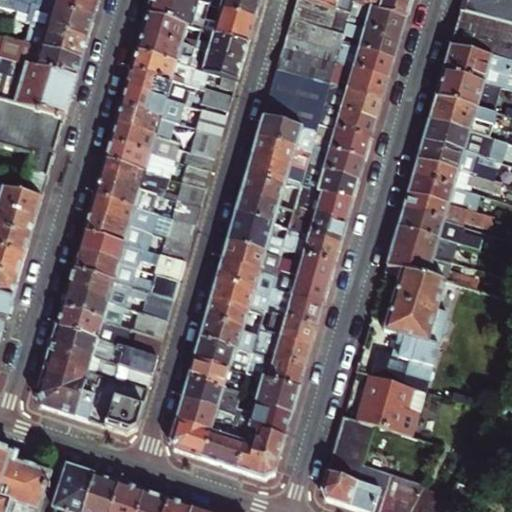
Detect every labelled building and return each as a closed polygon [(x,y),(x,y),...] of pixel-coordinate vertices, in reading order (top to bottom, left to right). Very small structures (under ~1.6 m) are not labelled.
[(30,24),(87,40),(92,20),(37,4),(22,0),(0,0),(0,4),(17,9),(14,19),(30,24)] [(38,0),(37,4),(92,20),(96,6),(73,0),(38,0)] [(197,31),(200,20),(204,5),(205,3),(192,0),(150,0),(146,16),(186,28),(191,29),(197,31)] [(261,0),(205,0),(205,3),(204,5),(221,10),(255,20),(261,1),(261,0)] [(333,10),(297,0),(296,0),(295,5),(291,21),(313,28),(327,31),(333,10)] [(297,0),(333,10),(350,15),(351,10),(354,4),(354,0),(297,0)] [(359,5),(369,8),(406,18),(411,0),(354,0),(354,4),(359,5)] [(511,0),(464,0),(460,13),(511,28),(511,0)] [(406,18),(369,8),(363,29),(400,40),(406,18)] [(213,35),(248,45),(254,26),(255,20),(221,10),(217,25),(200,20),(197,31),(213,35)] [(511,28),(460,13),(450,48),(511,65),(511,28)] [(183,39),(186,28),(146,16),(140,34),(181,46),(191,49),(193,42),(183,39)] [(308,42),(313,28),(291,21),(290,25),(287,35),(308,42)] [(81,59),(87,40),(30,24),(25,43),(42,48),(81,59)] [(347,25),(345,34),(352,35),(354,27),(347,25)] [(400,40),(363,29),(357,49),(394,60),(400,40)] [(135,52),(176,64),(181,46),(140,34),(135,52)] [(246,51),(248,45),(213,35),(208,54),(243,64),(246,51)] [(304,57),(308,42),(287,35),(286,39),(283,50),(304,57)] [(2,48),(0,56),(36,66),(42,48),(25,43),(6,37),(2,48)] [(336,66),(351,70),(388,81),(394,60),(357,49),(349,46),(349,45),(342,43),(340,50),(336,66)] [(176,64),(186,67),(189,57),(184,55),(185,50),(191,51),(191,49),(181,46),(176,64)] [(36,66),(76,78),(81,59),(42,48),(36,66)] [(511,65),(450,48),(442,74),(499,90),(511,94),(511,65)] [(277,71),(330,86),(330,85),(332,78),(336,66),(304,57),(283,50),(281,55),(277,71)] [(186,67),(176,64),(135,52),(130,70),(194,89),(200,90),(205,72),(203,71),(186,67)] [(243,64),(208,54),(203,71),(205,72),(238,82),(241,69),(243,64)] [(0,99),(64,118),(76,78),(36,66),(0,56),(0,55),(0,99)] [(194,89),(130,70),(124,89),(178,105),(183,106),(187,92),(192,93),(194,89)] [(346,89),(383,100),(388,81),(351,70),(346,89)] [(271,89),(263,119),(304,130),(316,134),(318,126),(322,112),(324,105),(330,86),(277,71),(271,89)] [(435,98),(492,115),(511,120),(511,112),(494,107),(499,90),(442,74),(435,98)] [(173,121),(178,105),(124,89),(119,106),(173,121)] [(346,89),(340,110),(377,121),(383,100),(346,89)] [(202,90),(197,104),(229,113),(233,99),(202,90)] [(489,124),(492,115),(435,98),(428,122),(511,146),(511,134),(488,127),(482,126),(483,123),(489,124)] [(0,186),(41,198),(64,118),(0,99),(0,145),(31,154),(24,178),(0,171),(0,186)] [(173,121),(197,128),(222,136),(226,120),(183,106),(178,105),(173,121)] [(168,140),(173,121),(119,106),(114,125),(168,140)] [(334,131),(371,141),(377,121),(340,110),(334,131)] [(304,130),(263,119),(261,124),(257,138),(298,149),(304,130)] [(511,146),(428,122),(423,142),(464,153),(486,160),(488,151),(511,158),(511,156),(511,146)] [(172,162),(177,143),(168,140),(114,125),(109,143),(172,162)] [(215,161),(222,136),(197,128),(189,154),(215,161)] [(334,131),(329,151),(365,161),(371,141),(334,131)] [(252,157),(292,169),(298,149),(257,138),(256,144),(252,157)] [(423,142),(417,160),(495,183),(498,172),(461,161),(464,153),(423,142)] [(172,162),(109,143),(103,161),(161,178),(167,179),(172,162)] [(323,171),(359,181),(365,161),(329,151),(323,171)] [(189,154),(186,166),(211,173),(215,161),(189,154)] [(305,172),(292,169),(252,157),(250,163),(246,176),(299,191),(301,186),(305,172)] [(306,166),(313,168),(315,160),(309,158),(306,166)] [(495,183),(417,160),(413,178),(463,193),(466,182),(471,184),(470,187),(498,196),(501,184),(495,183)] [(158,190),(161,178),(103,161),(98,179),(156,196),(161,197),(162,191),(158,190)] [(211,173),(186,166),(180,184),(206,191),(211,173)] [(353,201),(359,181),(323,171),(317,191),(353,201)] [(244,184),(241,196),(281,207),(293,211),(294,208),(299,191),(246,176),(244,184)] [(469,195),(463,193),(413,178),(408,194),(469,212),(471,206),(466,205),(469,195)] [(156,196),(98,179),(93,197),(147,212),(150,201),(155,202),(156,196)] [(175,202),(178,202),(201,209),(206,191),(180,184),(175,202)] [(0,208),(36,218),(41,198),(0,186),(0,208)] [(353,201),(317,191),(306,187),(300,210),(315,214),(347,223),(353,201)] [(469,212),(408,194),(403,211),(444,223),(446,216),(461,220),(461,223),(494,232),(497,221),(469,212)] [(281,207),(241,196),(239,202),(235,216),(275,227),(281,207)] [(173,220),(147,212),(93,197),(88,214),(167,238),(173,220)] [(173,220),(196,227),(201,209),(178,202),(173,220)] [(0,228),(30,237),(36,218),(0,208),(0,228)] [(438,241),(444,223),(403,211),(398,229),(438,241)] [(167,238),(88,214),(83,232),(162,256),(167,238)] [(293,230),(308,234),(341,244),(347,223),(315,214),(313,222),(298,218),(298,216),(293,214),(290,222),(295,223),(293,230)] [(275,227),(235,216),(233,225),(228,242),(265,253),(274,256),(280,258),(282,251),(283,248),(269,245),(275,227)] [(173,220),(167,238),(191,245),(196,227),(173,220)] [(0,249),(24,256),(30,237),(0,228),(0,249)] [(393,248),(443,262),(447,249),(454,252),(453,256),(478,263),(481,253),(454,245),(448,244),(438,241),(398,229),(393,248)] [(185,264),(162,256),(83,232),(77,252),(180,283),(185,264)] [(295,235),(287,233),(287,236),(283,248),(282,251),(290,253),(295,235)] [(341,244),(308,234),(302,256),(335,266),(341,244)] [(191,245),(167,238),(162,256),(185,264),(191,245)] [(226,249),(222,262),(259,272),(265,253),(228,242),(226,249)] [(451,264),(443,262),(393,248),(387,267),(445,284),(464,289),(475,292),(478,284),(472,283),(473,280),(448,273),(451,264)] [(0,273),(19,278),(24,256),(0,249),(0,273)] [(443,262),(451,264),(453,256),(454,252),(447,249),(443,262)] [(180,283),(77,252),(72,270),(151,296),(174,303),(180,283)] [(278,264),(280,258),(274,256),(272,262),(278,264)] [(281,272),(297,276),(329,285),(335,266),(302,256),(298,269),(283,265),(281,272)] [(259,272),(222,262),(220,267),(216,281),(253,292),(269,296),(271,289),(273,283),(274,276),(259,272)] [(387,267),(385,274),(399,278),(383,333),(397,337),(386,383),(424,394),(441,340),(447,338),(450,328),(446,321),(448,316),(437,313),(445,284),(387,267)] [(148,304),(151,296),(72,270),(66,289),(134,312),(138,301),(148,304)] [(0,318),(6,320),(19,278),(0,273),(0,318)] [(291,297),(323,306),(329,285),(297,276),(291,297)] [(248,311),(253,292),(216,281),(214,288),(211,300),(248,311)] [(101,322),(163,341),(168,323),(145,316),(134,312),(66,289),(60,309),(101,322)] [(168,323),(174,303),(151,296),(148,304),(145,316),(168,323)] [(317,327),(323,306),(291,297),(287,309),(267,303),(265,309),(265,312),(272,314),(317,327)] [(248,311),(211,300),(209,306),(205,320),(258,335),(259,332),(261,325),(264,316),(257,314),(248,311)] [(259,307),(257,314),(264,316),(265,312),(265,309),(259,307)] [(60,309),(55,327),(96,340),(101,322),(60,309)] [(261,325),(259,332),(311,348),(317,327),(272,314),(268,327),(261,325)] [(200,338),(253,353),(258,335),(205,320),(204,324),(200,338)] [(96,340),(116,347),(158,359),(163,341),(101,322),(96,340)] [(96,340),(55,327),(50,345),(91,358),(96,340)] [(259,332),(258,335),(253,353),(253,354),(273,360),(305,369),(311,348),(259,332)] [(197,348),(194,360),(247,375),(253,354),(253,353),(200,338),(197,348)] [(116,347),(96,340),(91,358),(97,360),(102,362),(117,367),(121,354),(114,352),(116,347)] [(86,373),(91,358),(50,345),(45,360),(86,373)] [(117,367),(152,378),(158,359),(116,347),(114,352),(121,354),(117,367)] [(97,360),(91,358),(86,373),(93,375),(97,377),(100,366),(96,365),(97,360)] [(86,373),(45,360),(42,374),(82,387),(86,373)] [(188,380),(224,391),(241,395),(247,375),(194,360),(191,369),(188,380)] [(299,390),(305,369),(273,360),(267,381),(299,390)] [(97,377),(112,382),(117,367),(102,362),(100,366),(97,377)] [(117,367),(112,382),(148,393),(152,378),(117,367)] [(87,389),(108,396),(112,382),(97,377),(96,381),(91,380),(93,375),(86,373),(82,387),(87,389)] [(81,391),(82,387),(42,374),(35,396),(42,405),(105,427),(111,403),(86,394),(81,391)] [(299,390),(267,381),(254,377),(247,403),(292,416),(299,390)] [(370,379),(358,423),(374,428),(412,438),(424,394),(386,383),(370,379)] [(219,411),(224,391),(188,380),(186,389),(182,400),(219,411)] [(148,393),(112,382),(108,396),(113,397),(144,408),(148,393)] [(138,430),(144,408),(113,397),(111,403),(105,427),(126,435),(138,430)] [(219,411),(182,400),(179,411),(176,423),(206,432),(207,427),(213,429),(215,422),(222,425),(223,422),(227,424),(228,421),(233,423),(236,413),(229,411),(228,413),(219,411)] [(233,425),(241,427),(285,440),(292,416),(247,403),(239,401),(236,413),(233,423),(233,425)] [(357,484),(362,467),(374,428),(358,423),(343,419),(327,474),(357,484)] [(231,431),(233,425),(233,423),(228,421),(227,424),(223,422),(222,425),(219,436),(228,439),(231,431)] [(206,432),(176,423),(170,442),(176,451),(201,459),(209,433),(206,432)] [(241,427),(233,425),(231,431),(238,433),(241,427)] [(285,440),(241,427),(238,433),(236,441),(252,446),(250,453),(279,462),(285,440)] [(228,439),(219,436),(209,433),(201,459),(235,471),(241,453),(229,450),(232,441),(228,439)] [(252,446),(236,441),(232,441),(229,450),(241,453),(278,463),(279,462),(250,453),(252,446)] [(0,511),(40,511),(52,477),(16,466),(17,458),(10,456),(0,452),(0,511)] [(275,476),(278,463),(241,453),(235,471),(264,481),(275,476)] [(425,488),(362,467),(357,484),(327,474),(322,492),(326,501),(359,511),(412,511),(424,489),(425,488)] [(84,511),(95,479),(68,470),(55,510),(60,511),(84,511)] [(95,479),(84,511),(110,511),(119,487),(95,479)] [(453,498),(448,511),(464,511),(472,489),(457,485),(453,498)] [(137,511),(143,495),(119,487),(110,511),(137,511)] [(412,511),(448,511),(453,498),(424,489),(412,511)] [(143,495),(137,511),(164,511),(167,503),(143,495)] [(191,511),(192,511),(167,503),(164,511),(191,511)]
